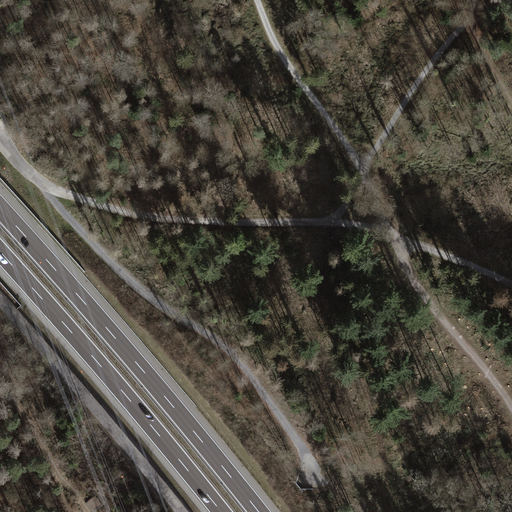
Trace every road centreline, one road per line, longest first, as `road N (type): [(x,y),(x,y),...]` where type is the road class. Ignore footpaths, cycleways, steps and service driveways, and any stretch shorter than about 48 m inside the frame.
road 1 (track): [(0,137),(48,191),(74,199),(391,233)]
road 2 (track): [(48,191),(118,271),(220,343),(262,387),(313,469),(299,483)]
road 3 (motorway): [(259,511),(0,207)]
road 4 (motorway): [(0,252),(220,511)]
road 5 (unclassified): [(0,299),(181,511)]
road 6 (track): [(391,233),(410,276),(511,406)]
road 7 (track): [(466,23),(361,171)]
road 8 (track): [(361,171),(286,63)]
road 9 (track): [(391,233),(511,283)]
